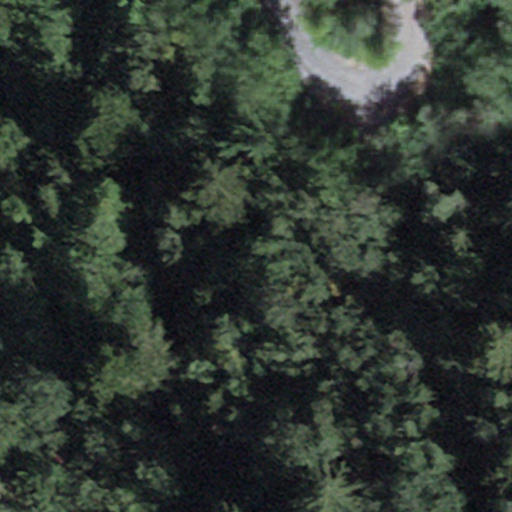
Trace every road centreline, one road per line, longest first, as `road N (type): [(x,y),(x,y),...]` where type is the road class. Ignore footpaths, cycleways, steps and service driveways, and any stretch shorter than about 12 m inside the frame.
road 1 (unclassified): [(91,0),(200,511)]
road 2 (unclassified): [(398,0),(406,69),(378,91),(354,92),(316,60),(280,0)]
